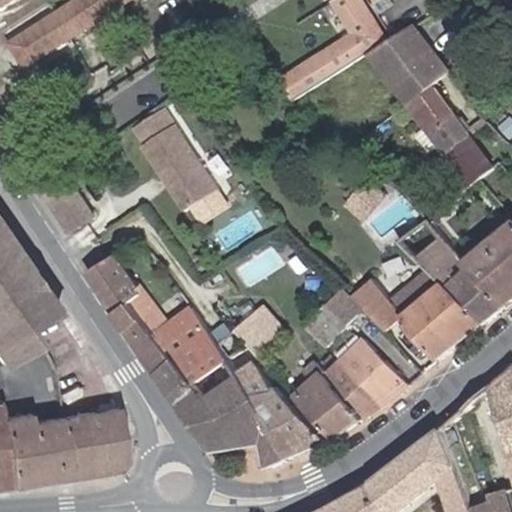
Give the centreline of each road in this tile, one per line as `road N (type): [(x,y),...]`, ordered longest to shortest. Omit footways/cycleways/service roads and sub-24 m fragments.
road 1 (tertiary): [(0,177),(128,372),(177,484)]
road 2 (secondary): [(247,501),(317,484),(511,344)]
road 3 (secondary): [(47,511),(131,502),(177,484)]
